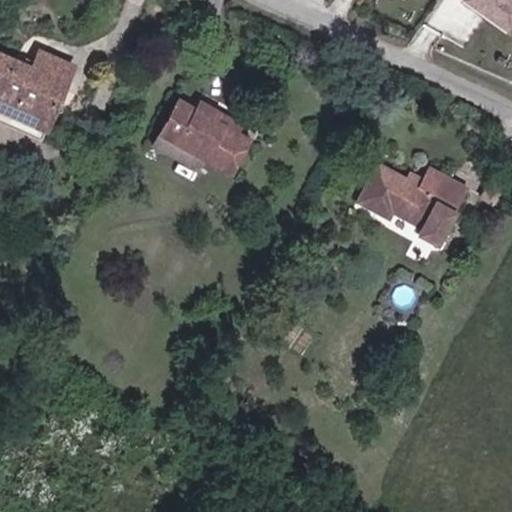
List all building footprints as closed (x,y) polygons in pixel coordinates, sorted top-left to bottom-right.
[(511,0),(480,0),(473,10),(505,33),(511,22),(511,0)] [(58,88),(64,91),(75,68),(41,52),(34,67),(0,51),(0,108),(39,127),(58,88)] [(0,115),(42,136),(64,91),(58,88),(39,127),(0,108),(0,115)] [(234,175),(248,146),(234,139),(212,128),(219,114),(198,104),(194,111),(178,103),(161,139),(207,161),(234,175)] [(212,128),(234,139),(241,125),(219,114),(212,128)] [(161,139),(155,151),(201,173),(207,161),(161,139)] [(439,241),(468,187),(433,168),(424,185),(414,179),(399,171),(383,163),(363,200),(379,209),(392,216),(396,209),(426,225),(422,232),(439,241)] [(487,210),(499,186),(483,178),(477,190),(480,192),(475,204),(487,210)]
